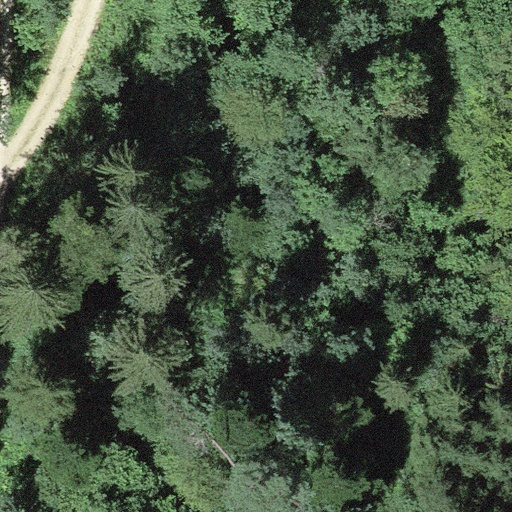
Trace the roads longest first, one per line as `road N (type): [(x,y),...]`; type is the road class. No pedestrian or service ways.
road 1 (track): [(414,511),(471,0)]
road 2 (track): [(86,0),(47,122),(0,176)]
